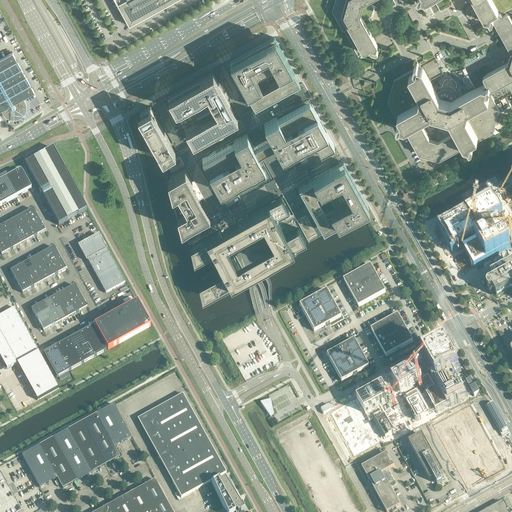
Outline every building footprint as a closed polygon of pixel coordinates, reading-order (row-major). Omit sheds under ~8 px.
[(115,0),(124,15),(129,24),(130,24),(133,23),(173,0),(115,0)] [(370,0),(337,0),(334,11),(344,29),(349,27),(363,52),(364,53),(370,49),(372,53),(376,54),(379,52),(377,50),(377,49),(378,45),(371,32),(364,21),(363,19),(367,16),(369,12),(370,12),(371,12),(371,11),(371,10),(370,10),(370,9),(369,9),(371,5),(368,1),(370,0)] [(489,20),(489,21),(490,24),(493,22),(493,21),(494,21),(503,17),(503,15),(502,13),(511,7),(511,0),(417,0),(419,3),(421,1),(426,2),(429,0),(474,0),(485,19),(489,20)] [(434,14),(432,10),(431,10),(431,8),(429,4),(427,4),(423,7),(422,8),(425,12),(426,12),(426,13),(428,17),(429,18),(434,15),(434,14)] [(486,82),(490,89),(491,90),(511,78),(511,19),(511,18),(508,13),(507,13),(503,15),(503,17),(494,21),(496,25),(500,32),(506,42),(511,52),(508,62),(506,63),(484,75),(483,76),(486,82)] [(275,37),(230,62),(255,107),(299,82),(275,37)] [(34,92),(30,84),(12,52),(0,59),(0,111),(2,110),(2,111),(2,112),(3,113),(4,114),(5,115),(5,116),(6,116),(7,117),(8,117),(9,118),(10,118),(11,118),(12,119),(13,119),(14,119),(15,119),(16,119),(17,119),(18,118),(19,118),(20,117),(21,117),(22,116),(23,115),(24,114),(25,112),(25,111),(26,110),(26,109),(26,108),(26,107),(26,106),(26,105),(26,104),(26,103),(25,101),(25,100),(24,99),(24,98),(34,92)] [(473,144),(493,133),(500,110),(489,91),(489,90),(490,89),(486,82),(483,84),(483,85),(482,84),(455,99),(453,95),(450,94),(450,92),(446,91),(445,93),(442,92),(438,94),(423,67),(418,66),(419,65),(417,63),(415,64),(414,68),(414,69),(394,80),(388,103),(398,122),(398,123),(397,127),(398,129),(401,128),(401,127),(405,129),(419,154),(439,159),(464,146),(469,147),(469,148),(470,150),(472,149),(474,145),(473,144)] [(237,116),(230,103),(212,72),(168,96),(193,141),(237,116)] [(473,85),(471,81),(470,81),(470,80),(468,76),(467,75),(462,78),(462,79),(464,83),(465,83),(465,85),(467,89),(468,89),(473,86),(473,85)] [(467,89),(465,85),(465,83),(464,83),(462,79),(461,79),(456,81),(456,82),(458,86),(459,87),(459,88),(461,92),(462,92),(467,90),(467,89)] [(334,144),(309,99),(264,124),(271,137),(266,140),(254,146),(247,134),(202,159),(227,203),(240,196),(272,179),(263,163),(258,154),(269,147),(275,144),(289,169),(334,144)] [(171,144),(150,106),(137,113),(139,117),(162,158),(169,154),(170,154),(171,154),(171,153),(175,151),(171,144)] [(87,210),(53,148),(44,153),(34,159),(25,164),(40,192),(50,187),(52,190),(45,193),(46,194),(46,195),(43,197),(46,203),(59,225),(68,220),(67,220),(78,215),(87,210)] [(368,206),(343,162),(298,186),(323,231),(361,210),(368,206)] [(209,213),(192,182),(185,168),(167,178),(181,229),(183,227),(200,218),(209,213)] [(0,206),(31,189),(23,173),(22,173),(22,172),(21,172),(20,171),(19,171),(18,172),(7,178),(6,174),(0,177),(0,206)] [(511,185),(441,224),(455,249),(453,250),(467,275),(511,250),(511,249),(505,236),(511,231),(511,185)] [(257,267),(261,265),(306,241),(299,228),(286,235),(276,216),(288,209),(281,196),(232,223),(227,226),(190,246),(194,261),(213,251),(223,269),(199,283),(202,298),(251,271),(257,267)] [(26,224),(37,218),(33,210),(25,214),(24,215),(24,214),(22,215),(22,216),(21,216),(26,224)] [(27,227),(26,224),(21,216),(15,220),(21,231),(27,227)] [(29,230),(41,224),(37,218),(26,224),(27,227),(29,230)] [(21,231),(15,220),(8,224),(14,234),(21,231)] [(14,234),(8,224),(1,227),(6,235),(7,238),(14,234)] [(33,238),(45,232),(41,224),(29,230),(33,238)] [(33,238),(29,230),(27,227),(21,231),(27,242),(33,238)] [(27,242),(21,231),(14,234),(20,245),(27,242)] [(20,245),(14,234),(7,238),(9,241),(13,249),(20,245)] [(0,246),(9,241),(7,238),(6,235),(0,237),(0,246)] [(125,283),(99,235),(79,245),(78,246),(87,261),(88,261),(106,294),(125,283)] [(13,249),(9,241),(0,246),(0,252),(2,255),(13,249)] [(46,262),(58,256),(54,248),(46,252),(45,253),(45,252),(43,253),(43,254),(42,254),(46,262)] [(48,265),(46,262),(42,254),(36,258),(42,269),(48,265)] [(50,269),(62,262),(58,256),(46,262),(48,265),(50,269)] [(42,269),(36,258),(29,262),(35,273),(42,269)] [(35,273),(29,262),(22,265),(26,273),(28,276),(35,273)] [(54,276),(65,270),(66,270),(62,262),(50,269),(54,276)] [(511,263),(497,271),(491,275),(494,281),(488,284),(488,285),(487,286),(487,287),(487,288),(487,289),(487,290),(488,290),(488,291),(489,291),(490,292),(491,292),(492,292),(493,292),(496,297),(497,297),(497,298),(511,289),(511,263)] [(26,273),(22,265),(11,272),(15,279),(26,273)] [(54,276),(50,269),(48,265),(42,269),(48,280),(54,276)] [(386,292),(380,282),(378,279),(377,277),(371,266),(370,266),(344,280),(344,281),(359,307),(375,298),(385,293),(386,292)] [(48,280),(42,269),(35,273),(41,284),(48,280)] [(30,280),(28,276),(26,273),(15,279),(18,286),(30,280)] [(41,284),(35,273),(28,276),(30,280),(34,287),(41,284)] [(34,287),(30,280),(18,286),(23,294),(34,287)] [(67,300),(79,294),(75,286),(67,290),(66,291),(66,290),(64,291),(64,292),(63,293),(67,300)] [(341,317),(332,301),(326,290),(299,305),(299,306),(314,332),(325,326),(324,324),(325,324),(326,325),(327,325),(327,324),(328,324),(328,323),(328,322),(329,322),(330,323),(340,317),(341,317)] [(69,304),(67,300),(63,293),(56,296),(62,307),(69,304)] [(71,307),(83,300),(79,294),(67,300),(69,304),(71,307)] [(62,307),(56,296),(50,300),(56,311),(62,307)] [(56,311),(50,300),(43,304),(47,311),(49,314),(56,311)] [(75,314),(86,308),(87,308),(83,300),(71,307),(75,314)] [(151,326),(137,302),(94,326),(99,334),(108,350),(151,326)] [(47,311),(43,304),(31,310),(36,318),(47,311)] [(75,314),(71,307),(69,304),(62,307),(68,318),(75,314)] [(68,318),(62,307),(56,311),(62,322),(68,318)] [(39,352),(14,308),(0,315),(0,356),(1,358),(0,358),(0,362),(1,364),(3,363),(7,370),(18,364),(17,364),(39,352)] [(51,318),(49,314),(47,311),(36,318),(39,324),(51,318)] [(62,322),(56,311),(49,314),(51,318),(55,325),(62,322)] [(413,342),(407,331),(405,331),(405,330),(406,330),(406,329),(406,328),(405,328),(404,328),(403,328),(403,327),(404,326),(398,315),(372,330),(371,330),(386,356),(386,357),(413,342)] [(55,325),(51,318),(39,324),(43,332),(55,325)] [(106,351),(93,327),(80,333),(94,358),(106,351)] [(94,358),(80,333),(68,340),(82,365),(94,358)] [(82,365),(68,340),(56,347),(69,371),(82,365)] [(368,366),(353,340),(327,354),(326,355),(341,381),(352,375),(352,374),(353,373),(353,374),(354,374),(355,374),(355,373),(355,372),(356,371),(357,373),(368,367),(368,366)] [(69,371),(56,347),(43,354),(57,378),(69,371)] [(440,354),(357,399),(381,442),(464,397),(440,354)] [(226,474),(183,394),(137,419),(154,451),(163,467),(181,499),(226,474)] [(260,404),(270,417),(270,416),(272,414),(271,409),(270,410),(270,407),(271,407),(270,403),(268,400),(270,399),(260,403),(260,404)] [(357,399),(330,413),(354,457),(381,442),(357,399)] [(120,457),(114,447),(131,437),(113,405),(22,456),(40,488),(57,479),(63,489),(120,457)] [(470,407),(434,427),(468,488),(504,468),(470,407)] [(301,414),(276,428),(308,484),(337,467),(326,449),(322,451),(301,414)] [(443,474),(422,435),(409,443),(430,481),(434,479),(437,485),(443,482),(439,476),(443,474)] [(390,511),(401,506),(387,482),(389,482),(387,478),(389,477),(387,475),(386,476),(384,473),(395,467),(392,463),(391,464),(388,459),(389,458),(387,454),(362,468),(369,481),(371,480),(376,488),(374,489),(386,511),(390,511)] [(0,511),(20,511),(22,511),(16,500),(11,490),(10,490),(10,489),(0,472),(0,471),(0,511)] [(331,498),(320,505),(324,511),(362,511),(342,476),(324,486),(331,498)] [(241,511),(245,510),(228,481),(227,482),(225,479),(220,482),(219,480),(219,479),(217,480),(217,481),(213,484),(225,511),(241,511)] [(172,511),(155,480),(96,511),(172,511)] [(507,511),(502,502),(484,511),(507,511)]
